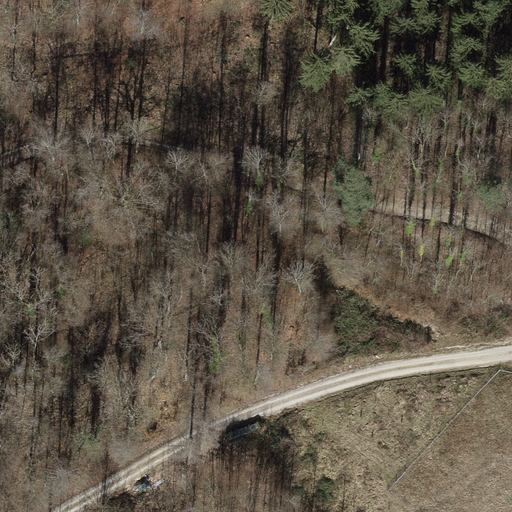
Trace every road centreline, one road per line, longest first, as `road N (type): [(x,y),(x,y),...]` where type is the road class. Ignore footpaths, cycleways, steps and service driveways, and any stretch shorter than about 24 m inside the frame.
road 1 (track): [(0,153),(71,131),(137,136),(462,215),(511,236)]
road 2 (track): [(511,356),(389,369),(246,420),(67,511)]
